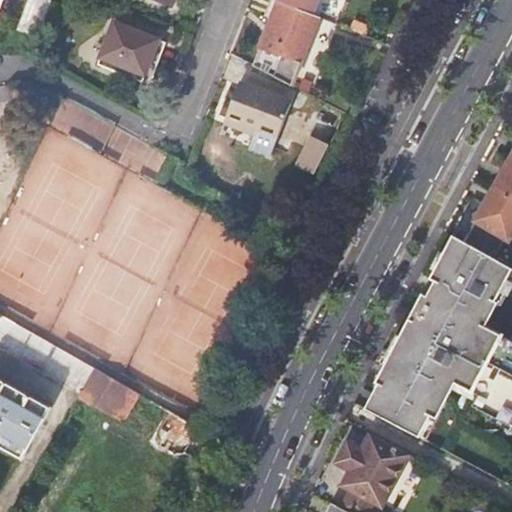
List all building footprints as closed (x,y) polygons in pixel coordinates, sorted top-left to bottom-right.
[(27,0),(18,27),(37,34),(50,0),(49,0),(27,0)] [(271,18),(278,1),(276,0),(270,0),(264,15),(271,18)] [(276,0),(278,1),(311,14),(316,0),(276,0)] [(311,14),(278,1),(271,18),(251,68),(290,84),(318,17),(311,14)] [(113,22),(99,58),(144,75),(158,39),(113,22)] [(144,75),(99,58),(97,65),(141,82),(144,75)] [(225,117),(240,123),(276,137),(288,104),(238,84),(225,117)] [(270,152),(276,137),(240,123),(238,130),(253,137),(250,145),(270,152)] [(326,144),(308,136),(295,165),(313,174),(326,144)] [(511,156),(495,187),(511,196),(511,156)] [(511,235),(511,196),(495,187),(475,220),(510,240),(511,235)] [(378,383),(365,407),(426,439),(456,382),(479,394),(473,405),(511,426),(511,423),(511,340),(486,326),(494,311),(499,303),(502,305),(511,286),(511,267),(454,236),(431,279),(436,281),(427,296),(423,294),(376,382),(378,383)] [(94,372),(0,319),(0,347),(82,395),(94,372)] [(127,391),(94,372),(82,395),(79,399),(113,417),(127,391)] [(0,441),(25,456),(51,407),(0,379),(0,441)] [(127,391),(113,417),(122,422),(136,396),(127,391)] [(197,462),(209,438),(168,414),(159,432),(166,435),(163,443),(163,451),(175,458),(184,455),(197,462)] [(411,454),(370,432),(362,448),(353,443),(341,465),(350,470),(342,485),(350,490),(375,503),(383,507),(384,505),(409,458),(411,454)] [(25,456),(0,441),(0,447),(23,460),(25,456)] [(350,490),(341,507),(349,511),(369,511),(375,503),(350,490)] [(349,511),(333,503),(328,511),(349,511)]
